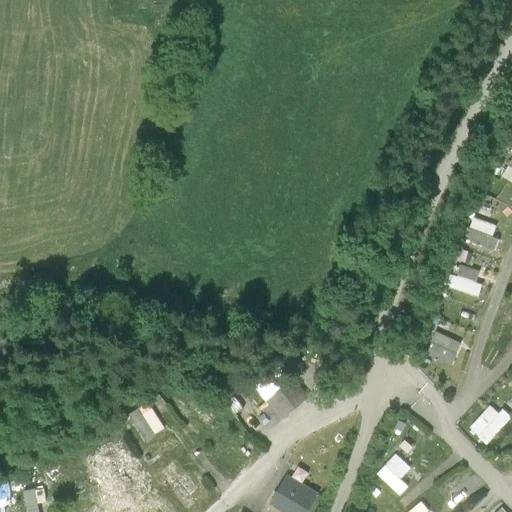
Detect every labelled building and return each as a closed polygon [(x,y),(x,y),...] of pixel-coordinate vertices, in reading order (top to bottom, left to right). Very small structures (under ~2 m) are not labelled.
[(469,220),(462,244),(489,252),(496,228),(469,220)] [(479,279),(483,266),(464,262),(462,273),(453,271),(450,285),(483,293),(486,281),(479,279)] [(440,328),(429,351),(455,362),(466,339),(440,328)] [(280,388),(266,401),(259,407),(274,424),(308,396),(294,379),(281,390),(280,388)] [(266,401),(280,388),(275,382),(261,383),(255,387),(266,401)] [(232,393),(223,399),(233,414),(243,407),(232,393)] [(511,413),(496,398),(473,422),(491,440),(511,417),(511,413)] [(150,440),(169,427),(151,399),(131,412),(150,440)] [(200,400),(185,416),(203,433),(218,416),(200,400)] [(399,449),(380,469),(403,491),(413,481),(405,474),(415,464),(399,449)] [(117,476),(124,486),(129,482),(136,491),(151,480),(139,461),(117,476)] [(203,502),(196,491),(203,487),(191,468),(170,481),(188,511),(203,502)] [(285,474),(269,503),(283,511),(306,511),(317,493),(285,474)] [(0,483),(0,511),(17,511),(18,511),(12,482),(0,483)] [(43,511),(43,507),(54,506),(51,483),(27,486),(30,511),(43,511)] [(433,511),(424,499),(405,511),(433,511)] [(144,509),(145,511),(168,511),(164,501),(144,509)]
